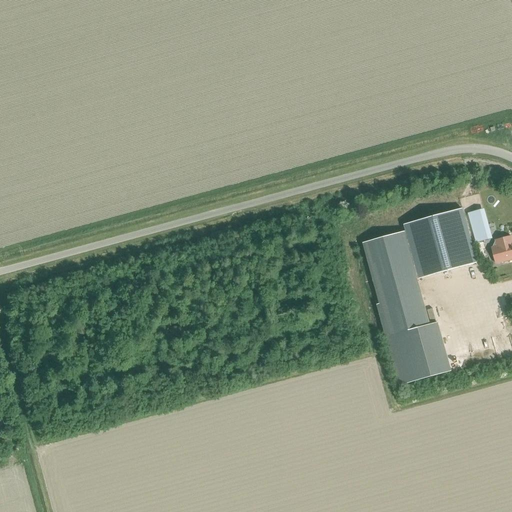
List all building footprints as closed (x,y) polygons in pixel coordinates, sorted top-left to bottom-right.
[(405,234),(417,280),(477,263),(462,209),(404,225),(406,233),(405,234)] [(483,223),(480,211),(468,214),(471,226),(483,223)] [(364,245),(388,336),(429,325),(417,280),(405,234),(364,245)] [(511,259),(511,240),(511,237),(495,241),(497,246),(491,248),(496,264),(511,259)] [(388,336),(402,385),(451,372),(437,323),(429,325),(388,336)]
